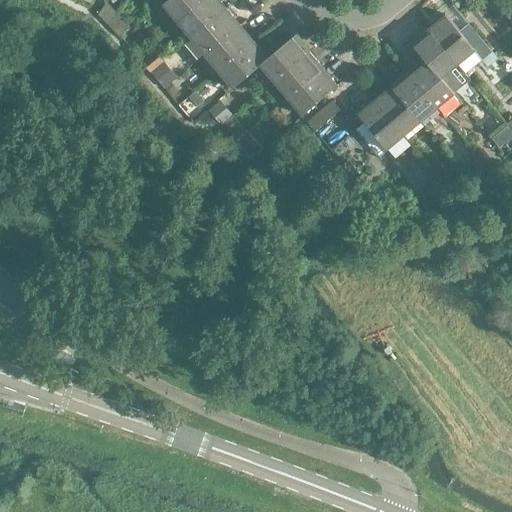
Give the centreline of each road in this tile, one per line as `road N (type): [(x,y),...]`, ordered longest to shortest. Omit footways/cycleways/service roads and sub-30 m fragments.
road 1 (unclassified): [(400,511),(399,489),(385,471),(180,400),(103,359),(0,279)]
road 2 (secondary): [(378,511),(0,373)]
